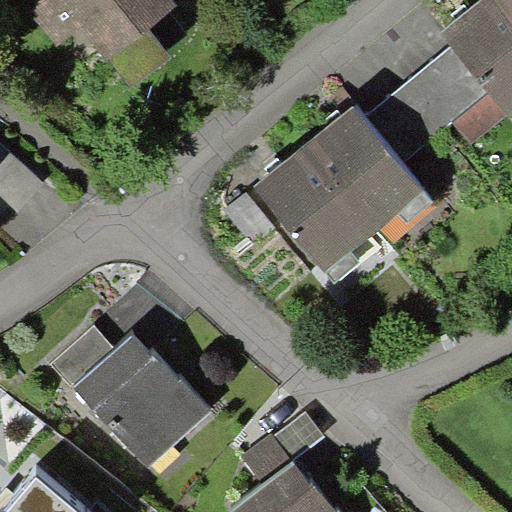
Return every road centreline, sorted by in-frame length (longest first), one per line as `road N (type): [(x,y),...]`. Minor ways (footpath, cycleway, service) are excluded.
road 1 (residential): [(131,214),(394,0)]
road 2 (residential): [(131,214),(347,419)]
road 3 (residential): [(511,329),(347,419)]
road 4 (residential): [(0,303),(47,279),(131,214)]
road 5 (residential): [(347,419),(450,511)]
